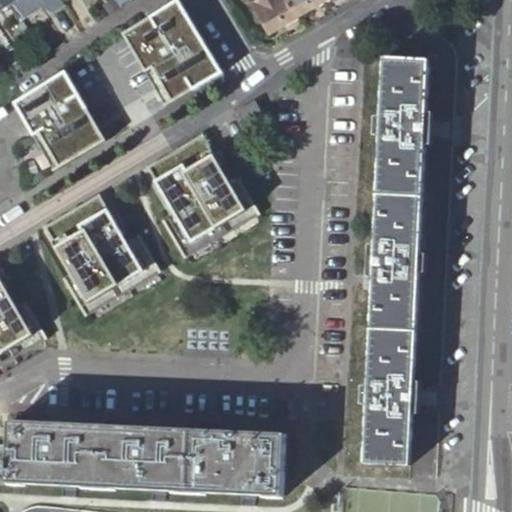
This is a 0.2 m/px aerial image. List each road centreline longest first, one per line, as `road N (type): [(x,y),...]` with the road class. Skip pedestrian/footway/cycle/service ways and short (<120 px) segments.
road 1 (unclassified): [(0,395),(30,374),(63,367),(296,377),(317,47)]
road 2 (tertiary): [(490,511),(511,61)]
road 3 (residential): [(0,239),(251,86)]
road 4 (residential): [(18,82),(147,0)]
